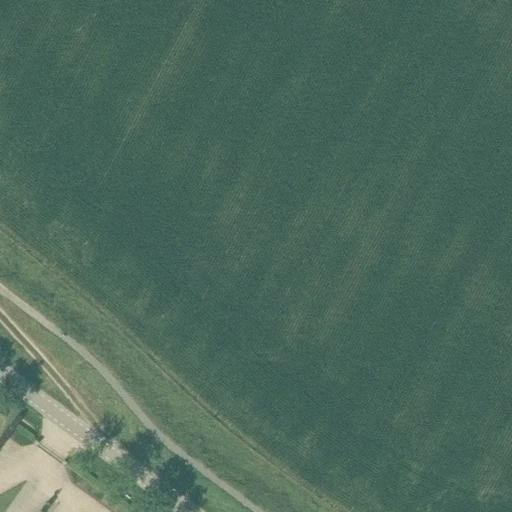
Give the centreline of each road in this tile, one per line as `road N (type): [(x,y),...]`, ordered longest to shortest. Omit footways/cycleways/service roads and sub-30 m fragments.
road 1 (tertiary): [(189,511),(0,372)]
road 2 (track): [(120,461),(87,411),(0,316)]
